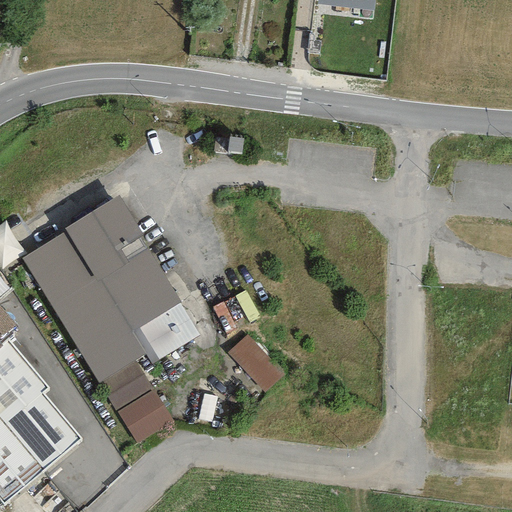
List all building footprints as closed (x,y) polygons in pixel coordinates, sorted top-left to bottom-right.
[(322,0),(322,17),(379,19),(380,0),(322,0)] [(119,203),(23,261),(134,445),(173,422),(143,373),(201,338),(119,203)] [(0,225),(0,263),(2,267),(25,256),(8,221),(0,225)] [(0,342),(15,330),(0,312),(0,342)] [(267,396),(287,377),(248,336),(229,355),(267,396)] [(8,343),(0,349),(0,504),(2,508),(82,442),(44,396),(51,390),(8,343)]
